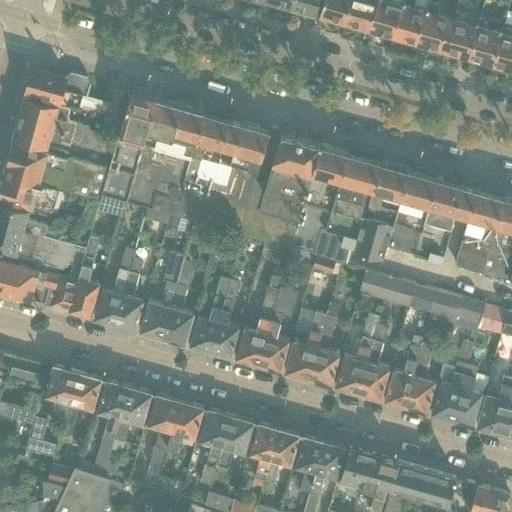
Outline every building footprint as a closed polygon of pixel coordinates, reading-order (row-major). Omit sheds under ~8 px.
[(293,0),(292,7),(315,14),(319,0),(293,0)] [(322,0),(319,15),(344,22),(349,0),(322,0)] [(349,0),(344,22),(346,22),(349,23),(368,28),(376,0),(349,0)] [(376,0),(368,28),(392,35),(401,2),(393,0),(376,0)] [(392,35),(415,42),(424,8),(412,5),(413,0),(402,0),(401,2),(392,35)] [(442,49),(451,17),(436,12),(439,3),(427,0),(426,0),(424,8),(415,42),(442,49)] [(467,56),(476,23),(478,15),(454,8),(451,17),(442,49),(467,56)] [(476,23),(467,56),(491,63),(500,30),(502,22),(490,18),(478,15),(476,23)] [(500,30),(491,63),(511,68),(511,24),(502,22),(500,30)] [(31,71),(26,91),(79,105),(82,95),(88,96),(92,82),(88,75),(72,70),(65,75),(57,73),(56,72),(37,67),(31,71)] [(110,102),(107,114),(122,118),(129,91),(114,87),(110,102)] [(112,152),(108,168),(100,193),(126,200),(126,199),(145,133),(147,127),(148,122),(155,97),(131,90),(131,92),(129,91),(122,118),(115,143),(112,152)] [(25,94),(19,116),(97,139),(97,138),(99,131),(88,129),(89,126),(76,122),(77,120),(67,117),(70,107),(25,94)] [(110,102),(88,96),(82,95),(79,105),(107,114),(110,102)] [(145,133),(126,199),(147,205),(151,207),(155,192),(168,146),(171,135),(180,104),(155,97),(148,122),(147,127),(145,133)] [(168,146),(155,192),(180,199),(193,153),(205,111),(180,104),(171,135),(168,146)] [(205,111),(193,153),(218,161),(223,146),(234,149),(235,145),(237,140),(238,135),(227,132),(231,118),(205,111)] [(19,116),(13,137),(48,147),(51,136),(104,151),(104,150),(112,152),(115,143),(97,138),(97,139),(19,116)] [(231,118),(227,132),(238,135),(237,140),(235,145),(234,149),(230,164),(257,172),(261,156),(264,148),(269,129),(242,121),(231,118)] [(256,177),(240,231),(290,245),(307,185),(319,143),(281,133),(275,152),(269,175),(267,180),(256,177)] [(12,141),(3,173),(39,183),(88,196),(99,200),(101,194),(100,194),(100,193),(108,168),(12,141)] [(307,185),(290,245),(291,245),(313,252),(321,225),(325,227),(335,193),(347,151),(319,143),(307,185)] [(383,259),(387,246),(409,169),(347,151),(335,193),(364,202),(368,187),(372,188),(368,202),(366,202),(356,237),(352,251),(383,259)] [(155,192),(151,207),(171,212),(240,232),(240,231),(256,177),(257,172),(230,164),(218,161),(193,153),(180,199),(155,192)] [(409,169),(387,246),(401,250),(415,254),(422,231),(425,219),(426,214),(437,177),(409,169)] [(3,173),(0,182),(0,195),(16,200),(52,210),(56,198),(59,188),(56,188),(39,183),(3,173)] [(422,231),(415,254),(438,261),(443,258),(456,211),(468,215),(472,201),(458,197),(462,184),(437,177),(426,214),(425,219),(422,231)] [(472,201),(468,215),(454,265),(481,272),(503,195),(462,184),(458,197),(472,201)] [(99,200),(97,208),(104,210),(108,195),(100,193),(100,194),(101,194),(99,200)] [(481,272),(508,280),(511,267),(511,198),(503,195),(481,272)] [(88,196),(81,220),(93,224),(97,208),(99,200),(88,196)] [(0,199),(0,222),(44,235),(47,224),(27,218),(30,208),(0,199)] [(147,205),(144,216),(168,223),(171,212),(151,207),(147,205)] [(171,213),(168,226),(187,231),(191,219),(171,213)] [(0,222),(0,255),(17,261),(19,254),(57,265),(62,267),(67,264),(68,261),(74,263),(74,264),(71,275),(78,277),(79,274),(86,247),(60,240),(44,235),(0,222)] [(47,224),(44,235),(60,240),(63,228),(47,224)] [(321,225),(313,252),(315,252),(316,253),(337,258),(349,262),(352,251),(356,237),(325,228),(325,227),(321,225)] [(233,231),(231,239),(241,241),(243,234),(233,231)] [(39,281),(34,297),(40,299),(45,300),(46,301),(45,302),(50,303),(84,313),(90,315),(91,313),(96,294),(100,280),(89,277),(100,237),(90,234),(86,247),(79,274),(78,277),(71,275),(60,272),(60,273),(56,284),(51,283),(50,284),(43,282),(39,281)] [(291,245),(288,256),(312,262),(315,252),(313,252),(291,245)] [(125,246),(119,266),(130,269),(133,256),(135,249),(125,246)] [(139,329),(163,335),(184,260),(185,255),(171,251),(163,278),(167,279),(161,300),(148,297),(145,309),(139,329)] [(316,253),(313,266),(333,272),(336,259),(337,258),(316,253)] [(19,254),(17,261),(18,260),(55,271),(57,265),(19,254)] [(43,282),(50,284),(51,283),(56,284),(60,272),(55,271),(18,260),(17,261),(0,255),(0,289),(29,298),(35,276),(44,278),(43,282)] [(133,256),(130,269),(139,271),(143,258),(133,256)] [(184,260),(163,335),(186,342),(195,310),(182,306),(193,267),(190,261),(184,260)] [(94,316),(115,322),(130,269),(119,266),(113,287),(103,284),(94,316)] [(366,268),(360,290),(384,297),(390,275),(366,268)] [(130,269),(115,322),(135,328),(144,296),(133,293),(139,271),(130,269)] [(272,274),(269,283),(279,286),(282,277),(272,274)] [(189,342),(210,348),(230,278),(220,275),(209,315),(198,312),(189,342)] [(390,275),(384,297),(408,304),(414,282),(390,275)] [(230,278),(210,348),(231,354),(240,323),(229,320),(240,281),(230,278)] [(414,282),(408,304),(430,311),(437,289),(414,282)] [(235,355),(258,362),(279,287),(279,286),(269,283),(256,327),(244,323),(235,355)] [(279,287),(258,362),(281,368),(290,336),(278,333),(283,314),(291,316),(298,292),(279,287)] [(430,311),(429,313),(453,320),(460,295),(437,289),(430,311)] [(453,320),(453,322),(477,329),(477,327),(484,302),(460,295),(453,320)] [(326,314),(308,376),(331,383),(340,351),(328,347),(340,305),(329,302),(326,314)] [(484,302),(477,327),(490,330),(497,306),(484,302)] [(508,311),(501,333),(511,335),(511,310),(508,309),(508,311)] [(285,370),(308,376),(326,314),(315,311),(306,341),(294,338),(290,350),(285,370)] [(368,312),(362,334),(373,337),(377,322),(379,315),(368,312)] [(373,337),(358,390),(381,396),(390,365),(377,362),(388,325),(377,322),(373,337)] [(335,383),(358,390),(373,337),(362,334),(356,355),(344,352),(335,383)] [(413,334),(411,342),(420,345),(422,336),(413,334)] [(463,338),(457,359),(468,362),(473,343),(473,341),(463,338)] [(420,355),(406,404),(427,410),(433,390),(436,378),(425,375),(430,357),(433,345),(421,341),(420,345),(422,345),(420,355)] [(406,404),(420,355),(422,345),(420,345),(411,342),(410,342),(402,369),(394,366),(385,398),(406,404)] [(9,366),(0,363),(0,361),(4,349),(0,347),(0,373),(7,376),(9,366)] [(431,410),(452,416),(468,362),(457,359),(451,379),(440,376),(431,410)] [(468,362),(452,416),(474,422),(483,389),(473,386),(478,365),(468,362)] [(48,382),(45,394),(56,397),(53,408),(57,409),(54,417),(64,420),(78,370),(54,363),(48,382)] [(21,369),(18,380),(35,385),(38,374),(21,369)] [(78,370),(64,420),(73,423),(76,412),(79,403),(93,407),(97,396),(102,377),(78,370)] [(477,424),(499,430),(511,384),(511,375),(504,374),(498,393),(487,390),(477,424)] [(104,434),(114,437),(129,384),(106,378),(97,409),(110,413),(104,434)] [(129,384),(114,437),(125,440),(130,419),(143,423),(152,391),(129,384)] [(511,384),(499,430),(511,433),(511,384)] [(30,392),(27,406),(36,409),(40,395),(41,394),(31,391),(30,392)] [(167,449),(181,399),(156,392),(147,423),(161,427),(151,464),(162,467),(167,449)] [(204,405),(181,399),(167,449),(176,451),(178,442),(181,443),(183,433),(196,436),(204,405)] [(0,414),(33,424),(37,411),(0,400),(0,414)] [(208,406),(199,438),(211,441),(205,463),(216,466),(231,413),(208,406)] [(231,413),(216,466),(227,469),(232,448),(245,451),(254,419),(231,413)] [(253,439),(249,451),(260,454),(254,476),(264,479),(279,426),(258,420),(253,439)] [(279,426),(264,479),(274,481),(280,460),(291,463),(300,432),(279,426)] [(300,488),(310,491),(325,439),(304,433),(295,464),(306,467),(300,488)] [(26,447),(54,455),(57,443),(29,436),(26,447)] [(114,437),(112,447),(122,449),(125,440),(114,437)] [(325,439),(310,491),(319,494),(320,494),(326,473),(337,476),(346,445),(325,439)] [(26,449),(11,444),(7,456),(23,460),(26,449)] [(343,465),(339,480),(348,483),(346,492),(356,495),(353,506),(365,509),(368,510),(383,455),(349,445),(343,465)] [(379,511),(387,486),(432,499),(440,500),(448,502),(456,475),(383,455),(368,510),(365,509),(364,511),(379,511)] [(96,456),(92,471),(103,474),(108,460),(96,456)] [(108,460),(103,474),(114,477),(119,463),(108,460)] [(54,462),(47,480),(65,484),(72,470),(54,462)] [(205,463),(200,481),(211,484),(216,466),(205,463)] [(77,466),(54,511),(99,511),(110,487),(112,482),(114,477),(103,474),(92,471),(77,466)] [(160,474),(156,488),(181,495),(185,481),(160,474)] [(456,475),(452,490),(458,492),(462,495),(465,500),(467,504),(470,508),(470,511),(495,511),(511,503),(511,495),(510,491),(485,484),(456,475)] [(110,487),(99,511),(112,511),(121,492),(125,482),(114,477),(112,482),(110,487)] [(44,479),(43,498),(60,495),(65,484),(47,480),(44,479)] [(310,491),(304,511),(313,511),(319,494),(310,491)] [(389,492),(383,511),(399,511),(404,496),(389,492)] [(52,511),(60,496),(36,501),(38,511),(52,511)] [(235,498),(231,509),(238,511),(253,511),(256,505),(235,498)] [(448,502),(440,500),(444,511),(451,511),(451,510),(448,502)] [(189,511),(209,511),(210,511),(193,503),(189,511)] [(278,511),(279,510),(257,503),(256,505),(253,511),(278,511)] [(511,511),(511,503),(495,511),(511,511)]
